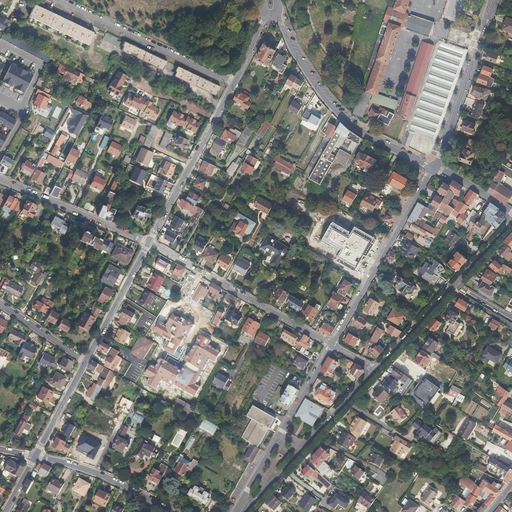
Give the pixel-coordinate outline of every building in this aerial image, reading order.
[(410,2),(410,0),(397,0),(395,9),(389,7),(381,31),(367,72),(371,73),(384,35),(385,36),(366,92),(372,94),(373,94),(377,95),(400,31),(401,28),(404,26),(404,27),(408,16),(406,13),(410,2)] [(79,25),(70,22),(72,19),(66,16),(60,13),(59,16),(51,12),(52,9),(47,7),(40,4),(39,6),(35,4),(29,16),(89,45),(94,35),(95,36),(96,34),(90,31),(92,28),(86,25),(80,22),(79,25)] [(429,38),(434,22),(411,14),(410,17),(408,16),(404,27),(406,28),(406,30),(406,31),(424,37),(429,38)] [(511,33),(511,20),(507,18),(502,30),(511,33)] [(50,57),(51,56),(30,45),(3,31),(0,36),(0,38),(10,43),(28,53),(48,63),(50,57)] [(135,46),(126,42),(106,33),(103,40),(119,47),(123,49),(122,50),(163,70),(164,68),(176,74),(176,76),(216,95),(217,91),(219,92),(221,87),(208,81),(186,71),(180,68),(157,57),(135,46)] [(271,61),(276,51),(265,45),(257,60),(271,68),(279,54),(282,49),(285,43),(283,38),(278,48),(279,49),(272,61),(271,61)] [(465,49),(441,41),(411,130),(433,138),(465,49)] [(409,117),(433,46),(422,42),(420,48),(400,103),(397,112),(409,117)] [(495,64),(498,57),(489,53),(486,61),(495,64)] [(284,64),(287,58),(286,58),(287,56),(284,55),(283,57),(279,54),(271,68),(275,70),(277,68),(280,70),(279,72),(283,74),(287,66),(284,64)] [(33,75),(12,64),(3,81),(12,86),(13,85),(15,86),(15,87),(24,92),(33,75)] [(85,75),(75,70),(76,69),(67,65),(66,68),(67,70),(63,77),(70,80),(71,78),(81,83),(84,78),(85,75)] [(490,77),(493,70),(484,66),(482,74),(490,77)] [(107,89),(110,91),(109,94),(112,96),(114,93),(117,95),(121,86),(126,75),(118,70),(115,76),(117,76),(113,82),(112,82),(111,81),(107,89)] [(292,87),(297,78),(291,75),(286,84),(292,87)] [(494,81),(480,76),(477,83),(491,88),(494,81)] [(304,102),(309,93),(310,90),(308,89),(302,85),(304,82),(301,80),(297,78),(292,87),(287,96),(290,97),(294,89),(299,92),(295,97),(304,102)] [(487,95),(488,91),(474,85),(471,95),(472,95),(486,100),(488,95),(487,95)] [(34,104),(38,105),(36,108),(39,110),(41,107),(51,112),(54,106),(47,103),(50,95),(37,88),(35,92),(38,94),(34,104)] [(247,102),(249,98),(253,100),(254,98),(245,91),(243,95),(239,93),(238,95),(237,94),(234,100),(238,102),(237,104),(237,106),(239,107),(241,106),(248,110),(251,104),(247,102)] [(362,117),(367,103),(370,94),(361,91),(358,100),(354,114),(362,117)] [(133,95),(132,96),(128,94),(123,103),(130,107),(129,108),(132,110),(133,108),(136,109),(136,108),(140,110),(141,109),(144,102),(136,97),(133,95)] [(393,110),(394,106),(396,102),(377,95),(373,94),(370,102),(393,110)] [(86,101),(86,99),(79,96),(76,102),(89,108),(92,104),(86,101)] [(155,106),(152,105),(153,104),(146,100),(145,100),(144,102),(141,109),(144,110),(143,112),(149,115),(148,116),(154,119),(159,111),(154,108),(155,106)] [(297,116),(302,107),(293,101),(287,111),(297,116)] [(479,120),(484,106),(475,103),(469,117),(479,120)] [(76,135),(81,125),(80,124),(85,116),(88,117),(89,115),(74,107),(72,111),(78,115),(74,121),(73,120),(70,121),(68,125),(69,128),(70,129),(68,131),(76,135)] [(389,126),(395,114),(381,107),(378,114),(372,111),(369,116),(379,121),(379,120),(382,122),(382,123),(385,125),(385,123),(389,126)] [(318,126),(322,119),(306,110),(303,116),(318,126)] [(0,112),(0,122),(4,125),(11,129),(16,120),(8,116),(9,115),(1,111),(0,112)] [(186,117),(180,113),(178,112),(177,114),(172,111),(167,121),(177,126),(177,125),(181,127),(182,125),(186,117)] [(113,121),(101,116),(96,128),(101,130),(102,128),(108,131),(113,121)] [(127,130),(128,129),(132,131),(136,122),(130,119),(125,116),(120,127),(127,130)] [(191,117),(190,118),(187,116),(186,117),(182,125),(186,127),(186,129),(191,132),(191,133),(193,134),(198,124),(194,121),(195,120),(191,117)] [(263,138),(271,123),(266,120),(264,124),(263,124),(257,135),(263,138)] [(404,145),(410,129),(409,129),(411,123),(408,122),(400,144),(404,145)] [(472,134),(475,126),(465,122),(462,130),(472,134)] [(324,187),(330,176),(327,174),(333,163),(335,159),(346,166),(359,144),(360,145),(363,139),(350,130),(341,123),(337,130),(331,125),(325,134),(327,135),(303,176),(310,179),(324,187)] [(149,148),(158,128),(151,125),(145,140),(140,138),(138,143),(143,146),(149,148)] [(242,148),(251,130),(246,127),(245,127),(235,145),(242,148)] [(51,135),(53,132),(48,129),(44,136),(50,140),(52,136),(51,135)] [(233,141),(238,134),(230,130),(228,132),(226,131),(221,139),(227,142),(230,144),(232,141),(233,141)] [(58,148),(64,137),(66,138),(68,134),(63,131),(54,146),(55,147),(51,153),(55,156),(59,148),(58,148)] [(168,144),(172,134),(166,131),(159,147),(165,150),(166,149),(168,144)] [(218,157),(227,142),(221,139),(213,135),(211,138),(216,141),(214,144),(210,153),(218,157)] [(104,149),(109,138),(105,136),(100,148),(104,149)] [(186,144),(188,140),(177,136),(177,137),(178,138),(175,145),(184,148),(186,144)] [(470,165),(476,150),(479,143),(470,140),(469,144),(467,145),(466,148),(467,150),(470,151),(470,152),(464,150),(462,155),(458,153),(456,159),(459,160),(459,161),(470,165)] [(118,155),(122,146),(111,141),(107,150),(118,155)] [(146,167),(153,153),(141,148),(135,162),(146,167)] [(74,164),(80,153),(71,149),(65,160),(74,164)] [(64,163),(45,153),(36,168),(38,168),(38,167),(39,167),(44,159),(46,156),(47,157),(46,159),(62,167),(64,163)] [(360,165),(362,165),(358,173),(366,177),(370,170),(372,171),(378,161),(366,154),(365,156),(360,153),(355,163),(359,165),(360,165)] [(294,165),(279,156),(279,155),(278,154),(274,161),(291,169),(293,166),(295,167),(297,165),(295,164),(294,165)] [(0,163),(10,169),(15,161),(4,155),(0,162),(0,163)] [(250,174),(257,161),(249,156),(241,169),(250,174)] [(233,176),(242,160),(238,158),(235,164),(233,163),(226,172),(233,176)] [(30,175),(36,165),(26,160),(21,169),(30,175)] [(170,178),(175,166),(166,161),(160,174),(170,178)] [(210,176),(215,166),(205,161),(200,170),(210,176)] [(488,191),(499,199),(507,204),(511,195),(503,190),(505,186),(502,185),(508,177),(508,178),(511,171),(511,170),(502,164),(488,191)] [(132,172),(128,180),(140,185),(146,171),(131,165),(128,171),(132,172)] [(40,182),(45,174),(36,169),(32,178),(36,180),(40,182)] [(84,185),(88,175),(76,170),(75,173),(71,179),(84,185)] [(386,197),(393,185),(396,187),(404,191),(409,181),(391,171),(379,193),(386,197)] [(101,191),(105,182),(95,177),(90,186),(95,188),(101,191)] [(168,182),(159,178),(153,191),(163,195),(168,182)] [(207,182),(199,178),(195,186),(203,190),(207,182)] [(113,181),(109,191),(97,216),(104,218),(110,204),(120,182),(117,180),(116,182),(113,181)] [(452,215),(460,204),(454,200),(452,204),(453,204),(450,207),(447,205),(454,194),(457,196),(463,186),(454,181),(450,187),(444,197),(435,212),(432,211),(427,207),(426,207),(423,211),(426,213),(438,220),(441,216),(437,214),(439,210),(451,217),(452,215)] [(444,197),(450,187),(443,184),(437,193),(444,197)] [(57,198),(62,189),(58,187),(55,185),(50,195),(57,198)] [(474,219),(479,212),(474,210),(472,212),(469,217),(466,214),(465,214),(475,198),(477,199),(479,195),(471,190),(470,191),(460,204),(452,215),(454,216),(457,212),(460,214),(456,220),(462,223),(464,221),(470,225),(474,219)] [(352,205),(358,195),(355,193),(354,194),(349,191),(344,200),(352,205)] [(195,206),(200,198),(190,193),(185,201),(195,206)] [(435,212),(444,197),(437,193),(431,204),(435,206),(432,211),(435,212)] [(382,202),(374,198),(371,196),(370,198),(366,195),(361,204),(374,211),(375,209),(377,210),(382,202)] [(17,212),(22,203),(16,200),(11,197),(8,196),(2,208),(5,210),(6,209),(8,207),(17,212)] [(267,216),(269,214),(274,205),(259,197),(255,206),(265,211),(263,214),(267,216)] [(34,211),(37,206),(27,200),(21,211),(32,217),(35,212),(34,211)] [(192,214),(194,216),(191,222),(196,225),(204,211),(195,206),(185,201),(183,200),(180,206),(190,211),(190,213),(192,214)] [(415,222),(425,206),(418,202),(409,218),(415,222)] [(489,224),(498,210),(499,209),(491,203),(484,214),(481,223),(474,219),(470,225),(474,228),(466,239),(471,242),(479,231),(483,233),(489,224)] [(110,221),(115,211),(114,210),(114,209),(113,208),(112,209),(111,209),(112,205),(110,204),(104,218),(110,221)] [(421,220),(426,213),(423,211),(426,207),(425,206),(415,222),(416,223),(418,218),(421,220)] [(144,222),(148,211),(141,207),(140,208),(136,207),(132,217),(144,222)] [(396,222),(401,214),(392,209),(386,220),(390,223),(392,220),(396,222)] [(496,229),(506,219),(506,214),(501,212),(498,210),(489,224),(496,229)] [(62,223),(64,220),(55,216),(50,224),(59,229),(57,231),(63,234),(67,226),(65,225),(62,223)] [(185,220),(176,216),(171,226),(180,231),(185,220)] [(444,226),(448,220),(442,217),(439,222),(444,226)] [(421,220),(418,218),(416,223),(417,224),(433,235),(436,237),(443,227),(440,225),(438,229),(437,228),(435,230),(421,220)] [(243,235),(249,224),(239,219),(238,222),(240,223),(236,231),(243,235)] [(433,241),(428,237),(429,236),(431,238),(433,235),(417,224),(414,228),(422,234),(418,241),(423,244),(424,243),(430,247),(433,241)] [(486,240),(496,229),(489,224),(483,233),(480,237),(486,240)] [(175,243),(178,235),(168,230),(164,237),(175,243)] [(93,237),(84,232),(79,240),(84,243),(85,242),(92,246),(92,247),(97,249),(98,247),(101,241),(93,237)] [(453,249),(460,238),(452,233),(444,243),(450,247),(453,249)] [(276,268),(287,248),(267,237),(261,248),(275,256),(270,264),(276,268)] [(109,253),(113,245),(103,239),(101,241),(98,247),(109,253)] [(416,253),(419,249),(407,241),(404,246),(400,252),(411,260),(415,253),(416,253)] [(202,253),(207,244),(204,242),(202,244),(198,242),(194,249),(199,252),(202,253)] [(476,251),(480,247),(472,243),(469,246),(476,251)] [(505,258),(511,250),(511,249),(511,245),(507,243),(499,252),(502,255),(501,256),(503,259),(504,257),(505,258)] [(119,260),(125,248),(117,244),(111,256),(119,260)] [(476,251),(469,246),(466,251),(472,255),(476,251)] [(126,264),(133,252),(129,250),(125,248),(119,260),(126,264)] [(214,263),(219,254),(209,249),(204,258),(214,263)] [(392,261),(395,254),(390,251),(386,258),(392,261)] [(457,271),(468,260),(458,253),(455,257),(457,257),(454,261),(453,260),(449,265),(457,271)] [(221,266),(223,268),(227,269),(231,260),(221,255),(217,263),(219,264),(219,265),(221,266)] [(168,270),(171,266),(159,260),(155,268),(165,273),(167,269),(168,270)] [(245,275),(250,267),(238,260),(233,269),(237,271),(241,273),(245,275)] [(438,277),(440,275),(439,274),(445,271),(442,266),(438,262),(436,261),(435,260),(434,261),(434,263),(432,265),(427,262),(423,267),(421,267),(418,271),(424,274),(422,277),(436,286),(441,279),(438,277)] [(38,283),(43,274),(39,272),(41,267),(39,267),(41,265),(41,264),(36,262),(33,261),(30,267),(34,270),(33,272),(37,274),(33,281),(38,283)] [(500,272),(504,268),(509,271),(511,268),(502,263),(500,266),(494,261),(489,267),(496,272),(497,270),(500,272)] [(121,270),(109,264),(101,281),(114,287),(121,270)] [(180,278),(185,269),(178,265),(175,271),(173,275),(180,278)] [(491,284),(496,276),(487,270),(482,278),(491,284)] [(157,293),(164,279),(155,274),(147,288),(157,293)] [(346,296),(355,280),(350,277),(348,280),(345,279),(338,291),(346,296)] [(413,293),(418,286),(413,284),(414,283),(405,278),(405,279),(402,277),(402,278),(399,277),(397,280),(397,281),(399,282),(396,286),(401,289),(400,290),(407,294),(408,293),(410,295),(413,293)] [(4,290),(10,281),(4,278),(0,285),(0,295),(1,296),(4,290)] [(9,293),(14,284),(10,281),(4,290),(9,293)] [(496,289),(495,288),(484,281),(478,289),(491,297),(496,289)] [(18,298),(23,289),(14,284),(9,293),(15,296),(18,298)] [(206,288),(200,284),(192,299),(197,302),(200,297),(201,298),(206,288)] [(219,295),(222,289),(214,285),(211,291),(215,293),(213,296),(220,300),(222,296),(219,295)] [(106,301),(112,290),(105,286),(104,289),(103,289),(101,292),(102,292),(98,300),(102,302),(103,300),(106,301)] [(291,297),(292,295),(279,288),(274,296),(279,299),(284,302),(284,301),(287,303),(291,297)] [(149,308),(156,296),(147,291),(144,295),(145,295),(140,303),(149,308)] [(337,308),(343,297),(336,292),(330,303),(337,308)] [(231,303),(235,296),(229,293),(225,300),(231,303)] [(373,315),(379,304),(382,306),(385,301),(374,294),(372,298),(371,298),(368,302),(367,302),(365,305),(366,306),(364,311),(373,315)] [(51,308),(55,302),(49,299),(48,301),(42,297),(40,302),(37,300),(34,306),(40,310),(45,313),(49,307),(51,308)] [(303,310),(306,304),(304,303),(305,302),(301,300),(300,302),(295,299),(291,297),(287,303),(292,306),(292,305),(293,306),(300,310),(301,309),(303,310)] [(468,306),(471,307),(470,308),(479,313),(480,311),(460,299),(456,306),(465,311),(468,306)] [(314,318),(319,310),(315,308),(307,303),(306,304),(303,310),(302,311),(305,312),(305,313),(314,318)] [(455,335),(462,324),(457,321),(460,315),(458,314),(461,310),(454,307),(453,310),(451,309),(445,320),(452,323),(447,330),(455,335)] [(217,326),(225,312),(220,309),(212,323),(217,326)] [(54,323),(58,314),(50,310),(46,319),(54,323)] [(91,325),(98,313),(92,310),(89,314),(84,311),(77,324),(84,328),(88,330),(89,328),(91,328),(92,326),(91,325)] [(131,323),(135,316),(125,310),(123,314),(121,317),(122,317),(119,321),(126,326),(128,321),(131,323)] [(399,325),(404,316),(394,310),(388,319),(399,325)] [(237,326),(242,318),(235,314),(230,312),(229,314),(227,313),(222,321),(225,322),(226,320),(237,326)] [(163,347),(174,353),(190,323),(172,314),(165,327),(158,323),(154,331),(168,338),(163,347)] [(363,328),(367,321),(359,316),(357,320),(355,324),(363,328)] [(67,331),(71,323),(62,318),(57,327),(66,331),(67,331)] [(247,336),(248,333),(254,336),(260,325),(249,318),(241,333),(247,336)] [(435,331),(442,323),(435,319),(428,326),(435,331)] [(496,330),(500,323),(493,319),(489,326),(493,329),(496,330)] [(333,332),(335,328),(325,322),(322,328),(320,327),(317,331),(327,336),(331,335),(333,332)] [(397,337),(402,332),(391,326),(388,332),(397,337)] [(117,334),(118,335),(115,339),(124,344),(131,333),(121,327),(119,331),(117,334)] [(377,342),(384,330),(378,327),(374,334),(371,339),(377,342)] [(27,337),(12,329),(8,336),(16,340),(16,341),(15,344),(22,347),(24,342),(27,337)] [(298,347),(302,340),(286,331),(283,336),(290,340),(289,341),(292,343),(293,341),(296,343),(294,346),(298,347)] [(266,347),(271,337),(260,332),(255,341),(266,347)] [(355,346),(359,339),(350,333),(346,340),(355,346)] [(145,384),(156,390),(161,381),(171,387),(173,384),(195,396),(201,387),(195,384),(209,360),(214,363),(220,353),(208,346),(211,341),(199,334),(180,369),(160,358),(154,368),(149,365),(144,374),(150,377),(145,384)] [(144,358),(153,343),(145,337),(140,335),(130,352),(141,358),(144,358)] [(308,349),(311,345),(309,344),(310,343),(308,342),(310,339),(305,335),(302,340),(298,347),(296,350),(302,354),(310,359),(314,352),(308,349)] [(433,352),(439,344),(430,338),(424,347),(422,350),(431,356),(435,358),(439,360),(441,358),(433,352)] [(496,342),(493,340),(489,338),(486,344),(489,346),(483,354),(484,355),(481,359),(488,363),(490,358),(497,362),(502,354),(496,350),(496,351),(494,350),(494,349),(492,348),(496,342)] [(33,344),(30,343),(29,344),(24,342),(22,347),(17,356),(22,359),(24,355),(32,359),(37,348),(32,346),(33,344)] [(115,359),(117,355),(119,351),(102,342),(99,349),(108,353),(109,353),(110,352),(109,352),(111,348),(113,349),(109,356),(111,356),(115,359)] [(376,357),(384,349),(380,346),(379,347),(377,346),(373,349),(372,348),(369,351),(372,353),(376,357)] [(0,347),(0,369),(6,356),(8,357),(10,353),(0,347)] [(424,368),(431,356),(422,350),(415,362),(424,368)] [(47,371),(49,367),(50,365),(52,362),(54,358),(44,353),(39,363),(45,366),(45,365),(47,366),(45,370),(47,371)] [(304,370),(310,359),(302,354),(300,356),(296,354),(294,357),(296,358),(294,363),(304,370)] [(114,371),(121,358),(119,356),(117,355),(115,359),(109,368),(114,371)] [(109,368),(115,359),(111,356),(105,366),(109,368)] [(59,366),(63,368),(69,371),(74,363),(64,357),(59,366)] [(338,363),(329,358),(326,365),(335,370),(338,363)] [(96,370),(99,364),(93,361),(89,369),(92,371),(92,372),(94,373),(96,370)] [(102,387),(111,370),(99,364),(96,370),(100,372),(102,368),(105,370),(98,384),(102,387)] [(364,372),(364,369),(356,364),(351,373),(358,379),(364,372)] [(331,376),(335,370),(326,365),(322,371),(331,376)] [(107,389),(115,373),(111,370),(102,387),(107,389)] [(407,378),(401,373),(397,370),(393,375),(396,377),(408,387),(412,382),(407,378)] [(63,382),(66,378),(56,372),(50,383),(60,389),(63,382)] [(228,382),(230,380),(219,374),(214,383),(225,389),(224,391),(228,393),(232,384),(228,382)] [(401,385),(390,377),(383,384),(394,393),(401,385)] [(335,395),(336,393),(332,391),(333,389),(329,387),(329,386),(321,381),(321,380),(318,378),(316,382),(322,385),(316,396),(331,404),(335,396),(335,395)] [(413,400),(427,409),(429,406),(436,395),(438,392),(426,382),(423,385),(415,397),(413,400)] [(95,400),(102,387),(98,384),(95,383),(92,388),(91,387),(87,395),(94,399),(95,400)] [(415,397),(423,385),(420,383),(412,394),(415,397)] [(289,407),(299,391),(289,385),(279,402),(289,407)] [(461,390),(452,385),(450,389),(458,393),(459,394),(461,390)] [(510,394),(505,390),(500,386),(497,392),(507,398),(510,394)] [(50,398),(53,392),(43,387),(37,397),(47,403),(50,398)] [(382,404),(389,396),(381,388),(374,396),(382,404)] [(456,398),(458,393),(450,389),(447,394),(456,398)] [(504,403),(507,398),(497,392),(495,396),(497,398),(494,403),(501,407),(504,403)] [(439,397),(436,395),(429,406),(432,408),(439,397)] [(187,404),(180,400),(177,399),(175,402),(185,408),(187,404)] [(314,426),(322,412),(323,409),(306,399),(296,416),(314,426)] [(480,403),(489,407),(491,404),(482,399),(480,403)] [(511,413),(511,411),(511,405),(507,403),(504,403),(501,407),(508,412),(511,413)] [(202,413),(187,404),(185,408),(183,410),(199,419),(202,413)] [(274,419),(275,417),(253,405),(247,416),(253,419),(251,422),(243,437),(252,444),(257,448),(271,424),(274,419)] [(373,413),(378,418),(385,410),(380,405),(373,413)] [(503,420),(508,412),(501,407),(498,413),(502,414),(500,418),(503,420)] [(390,414),(393,418),(395,420),(396,420),(399,424),(407,419),(398,408),(390,414)] [(143,426),(147,419),(135,412),(131,419),(143,426)] [(26,422),(29,417),(24,414),(11,438),(9,442),(12,444),(16,434),(18,435),(20,435),(22,431),(26,434),(29,429),(31,425),(26,422)] [(358,439),(367,423),(357,417),(355,421),(352,425),(352,426),(350,429),(348,434),(357,438),(358,439)] [(205,418),(199,428),(212,436),(218,426),(205,418)] [(467,441),(476,425),(467,420),(458,435),(467,441)] [(437,436),(433,432),(420,423),(417,421),(412,427),(419,433),(417,435),(422,439),(423,437),(432,443),(437,436)] [(131,444),(123,439),(124,436),(125,437),(129,428),(123,425),(112,446),(123,452),(126,447),(129,448),(131,444)] [(510,442),(511,438),(511,435),(502,429),(495,425),(492,431),(502,437),(510,442)] [(345,432),(343,434),(338,444),(348,450),(351,446),(352,446),(357,438),(348,434),(345,432)] [(92,458),(99,443),(96,441),(84,434),(78,446),(90,452),(88,456),(92,458)] [(390,451),(398,456),(401,457),(403,454),(404,452),(408,454),(413,446),(396,436),(394,440),(395,441),(390,451)] [(511,452),(511,443),(510,442),(502,437),(496,446),(505,452),(506,452),(510,451),(511,452)] [(68,453),(71,446),(58,438),(54,446),(62,451),(63,450),(68,453)] [(187,449),(190,443),(192,440),(188,438),(183,448),(187,449)] [(159,452),(155,450),(155,449),(149,445),(150,443),(143,440),(135,455),(136,456),(141,459),(142,458),(145,454),(151,458),(152,456),(156,458),(159,452)] [(251,463),(260,449),(257,448),(252,444),(246,441),(243,444),(250,448),(243,459),(249,462),(251,463)] [(94,459),(102,443),(99,443),(92,458),(94,459)] [(323,461),(329,454),(323,448),(317,454),(323,461)] [(380,466),(384,457),(374,452),(370,461),(380,466)] [(311,459),(312,460),(309,464),(314,469),(318,466),(323,461),(317,454),(311,459)] [(190,463),(182,459),(183,458),(179,455),(172,470),(175,472),(175,473),(183,477),(188,469),(192,471),(197,462),(192,460),(190,463)] [(511,465),(501,458),(498,463),(509,469),(511,465)] [(19,476),(24,467),(8,459),(3,468),(19,476)] [(498,463),(494,460),(490,468),(503,475),(500,481),(504,483),(507,484),(511,478),(511,471),(509,469),(498,463)] [(47,477),(52,467),(44,463),(42,466),(40,471),(39,472),(47,477)] [(484,474),(487,468),(478,464),(475,470),(484,474)] [(154,470),(154,471),(150,469),(147,475),(150,477),(149,480),(159,485),(167,470),(167,467),(163,465),(160,466),(158,472),(154,470)] [(331,486),(315,470),(313,472),(307,466),(300,474),(306,480),(311,474),(328,490),(331,486)] [(358,481),(364,474),(356,467),(350,475),(358,481)] [(477,487),(464,477),(458,483),(468,491),(471,494),(474,491),(480,496),(485,491),(495,499),(508,485),(507,484),(504,483),(502,486),(499,485),(498,486),(494,484),(492,487),(489,485),(490,483),(482,479),(477,487)] [(65,484),(60,482),(57,480),(53,478),(48,488),(59,494),(65,484)] [(85,495),(91,484),(79,478),(73,489),(85,495)] [(28,493),(35,481),(32,480),(31,482),(28,480),(23,491),(28,493)] [(208,498),(210,494),(206,492),(206,491),(200,488),(200,489),(195,486),(193,490),(191,489),(188,495),(197,500),(197,499),(203,502),(202,503),(206,505),(210,499),(208,498)] [(296,493),(288,486),(281,493),(289,500),(296,493)] [(105,506),(111,495),(100,489),(94,500),(105,506)] [(432,504),(435,500),(434,499),(437,496),(428,489),(420,501),(429,507),(431,503),(432,504)] [(477,501),(480,496),(474,491),(471,494),(468,491),(466,493),(469,496),(467,499),(475,504),(477,501)] [(488,508),(495,499),(485,491),(480,496),(486,501),(484,504),(488,508)] [(338,504),(345,509),(349,503),(342,499),(344,496),(340,492),(337,496),(337,495),(334,499),(334,498),(331,501),(332,502),(329,505),(334,509),(338,504)] [(275,511),(277,511),(285,504),(273,493),(264,503),(272,509),(273,511),(274,511),(275,511)] [(369,510),(374,501),(367,496),(367,495),(364,493),(358,503),(369,510)] [(310,511),(312,508),(315,510),(317,507),(314,505),(317,501),(307,495),(301,505),(310,511)] [(455,510),(460,504),(462,505),(465,502),(458,497),(451,506),(455,510)] [(473,506),(475,504),(467,499),(465,502),(462,505),(470,510),(473,506)] [(208,511),(215,511),(219,504),(212,500),(207,511),(208,511)] [(417,511),(419,510),(418,508),(410,502),(409,503),(405,500),(401,504),(405,507),(401,511),(417,511)] [(27,511),(30,506),(22,502),(18,511),(16,511),(27,511)]
